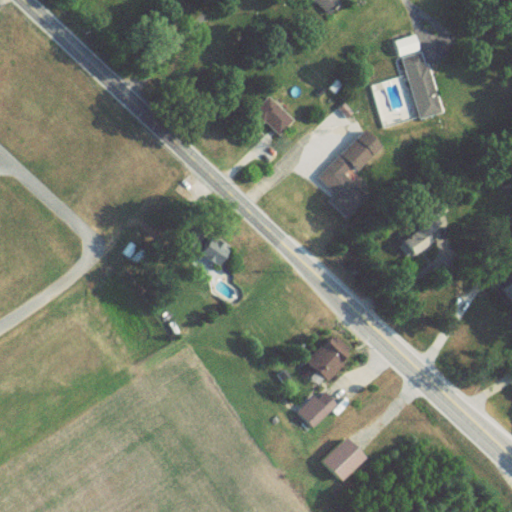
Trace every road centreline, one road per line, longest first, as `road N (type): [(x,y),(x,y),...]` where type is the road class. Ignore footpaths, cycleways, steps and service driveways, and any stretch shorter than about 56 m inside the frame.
road 1 (secondary): [(511,469),(252,214),(17,0)]
road 2 (residential): [(0,323),(62,283),(87,253),(79,231),(0,163)]
